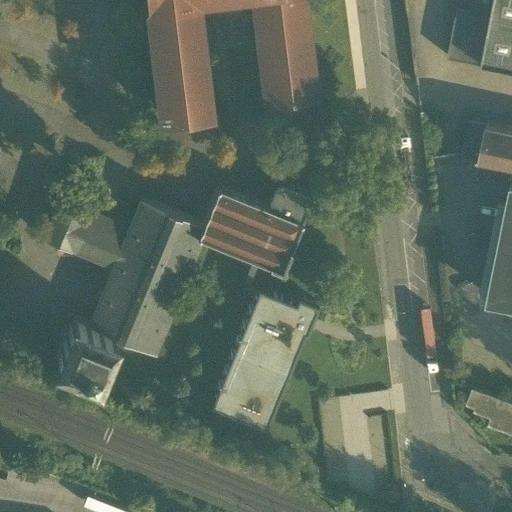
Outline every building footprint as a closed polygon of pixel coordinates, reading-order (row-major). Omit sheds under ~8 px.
[(145,0),(158,103),(160,115),(167,114),(210,109),(196,0),(252,0),(265,102),(288,99),(287,92),(292,92),(292,93),(315,91),(303,0),(145,0)] [(471,0),(469,10),(489,16),(492,0),(471,0)] [(511,0),(492,0),(489,16),(480,59),(481,59),(511,65),(511,0)] [(480,59),(489,16),(469,10),(456,6),(456,7),(447,54),(481,61),(481,59),(480,59)] [(511,125),(487,120),(486,123),(471,119),(463,151),(479,155),(478,157),(511,164),(511,163),(511,125)] [(142,195),(130,225),(115,262),(91,322),(90,324),(113,333),(152,348),(199,232),(251,254),(258,257),(280,266),(311,191),(279,178),(268,204),(217,183),(201,220),(142,195)] [(487,295),(510,300),(511,290),(511,180),(487,295)] [(70,244),(115,262),(130,225),(86,207),(90,197),(65,186),(44,236),(69,246),(70,244)] [(350,200),(354,231),(371,229),(368,198),(350,200)] [(253,290),(256,283),(248,280),(258,257),(251,254),(239,284),(253,290)] [(293,297),(256,282),(256,283),(253,290),(208,400),(264,423),(303,328),(305,329),(317,299),(296,291),(293,297)] [(97,373),(113,333),(90,324),(91,322),(71,314),(54,356),(97,373)] [(487,422),(511,431),(511,401),(471,386),(465,401),(475,405),(473,409),(490,415),(487,422)]
